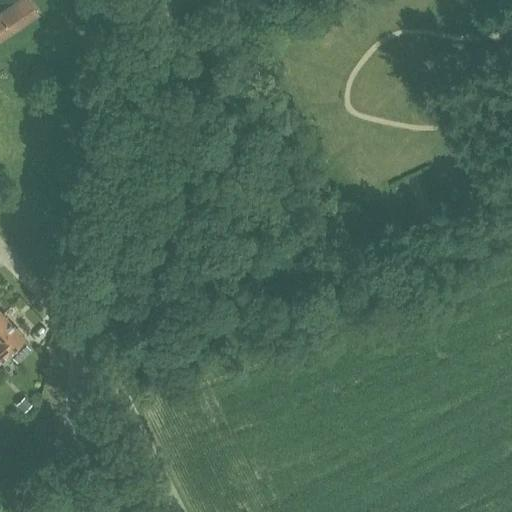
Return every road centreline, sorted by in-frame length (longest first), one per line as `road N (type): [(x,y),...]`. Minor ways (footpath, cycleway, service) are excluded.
road 1 (tertiary): [(77,351),(150,0)]
road 2 (unclassified): [(166,511),(77,351)]
road 3 (tertiary): [(45,511),(77,351)]
road 4 (unclassified): [(77,351),(0,256)]
